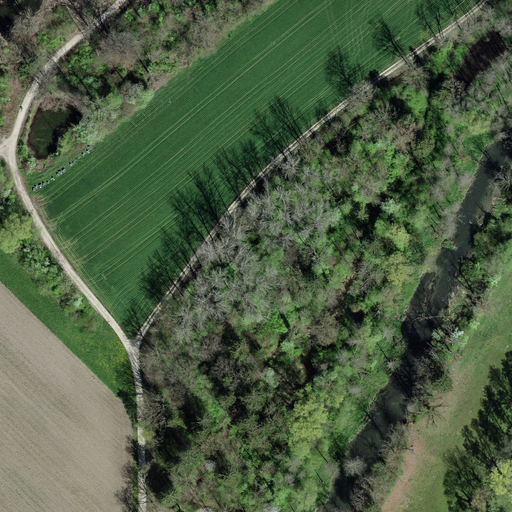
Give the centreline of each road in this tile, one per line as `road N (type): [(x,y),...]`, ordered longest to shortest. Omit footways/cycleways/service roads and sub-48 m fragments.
road 1 (track): [(135,352),(140,328),(280,154),(483,0)]
road 2 (track): [(116,0),(33,93),(7,153),(33,218),(135,352)]
road 3 (track): [(135,352),(141,511)]
